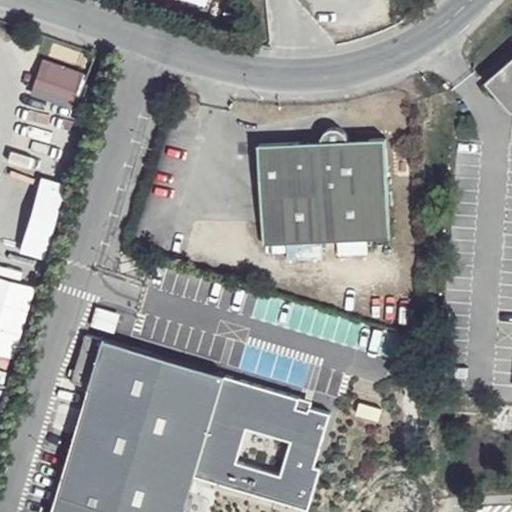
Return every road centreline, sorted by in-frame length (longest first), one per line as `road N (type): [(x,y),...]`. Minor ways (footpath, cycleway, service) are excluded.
road 1 (unclassified): [(334,71),(212,58),(50,0)]
road 2 (unclassified): [(334,71),(433,32),(469,0)]
